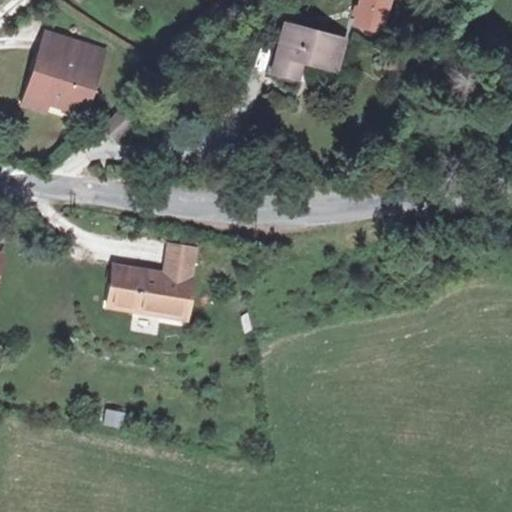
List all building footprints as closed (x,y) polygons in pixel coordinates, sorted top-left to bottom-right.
[(387,35),(392,0),(356,0),(352,30),(387,35)] [(346,40),(283,25),(269,75),(297,82),(300,66),(335,75),(346,40)] [(45,31),(40,51),(63,58),(68,38),(45,31)] [(40,51),(31,88),(46,92),(45,99),(83,113),(102,48),(68,38),(63,58),(40,51)] [(44,107),(45,99),(46,92),(31,88),(27,101),(44,107)] [(171,247),(165,277),(190,283),(197,253),(171,247)] [(0,278),(9,253),(0,250),(0,278)] [(181,325),(190,283),(165,277),(137,271),(135,277),(111,272),(103,305),(128,311),(127,313),(181,325)] [(101,427),(123,429),(125,412),(103,410),(101,427)]
